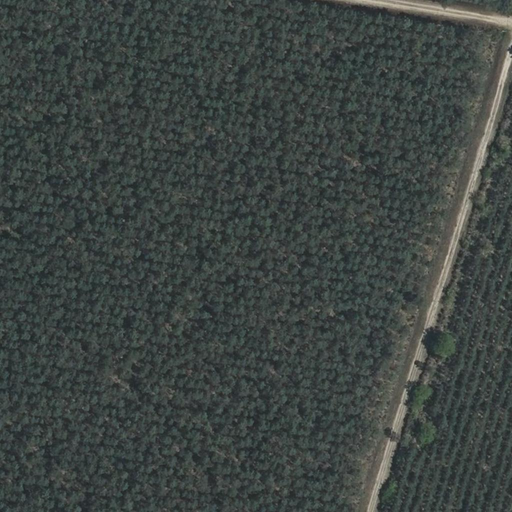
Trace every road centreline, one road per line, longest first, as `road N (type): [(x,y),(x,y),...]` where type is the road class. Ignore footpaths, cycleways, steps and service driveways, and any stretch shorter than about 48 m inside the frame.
road 1 (track): [(365,511),(511,74)]
road 2 (track): [(363,0),(511,24)]
